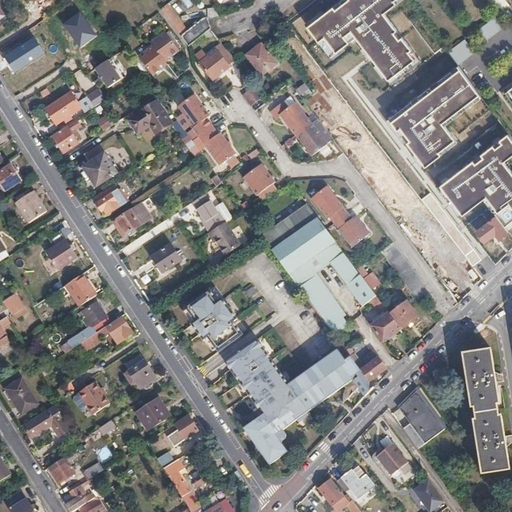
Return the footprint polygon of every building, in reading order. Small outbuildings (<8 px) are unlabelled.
[(191,0),(182,0),(188,8),(194,4),(191,0)] [(312,0),(283,22),(481,279),(490,269),(339,72),(336,68),(315,40),(334,25),(343,18),(329,0),(312,0)] [(329,0),(343,18),(348,24),(380,0),(329,0)] [(440,0),(408,0),(447,52),(468,36),(440,0)] [(167,3),(160,9),(180,35),(187,30),(167,3)] [(511,7),(509,4),(501,10),(511,24),(511,7)] [(80,12),(63,24),(80,47),(97,36),(80,12)] [(498,120),(511,107),(511,61),(505,52),(494,59),(485,48),(479,52),(471,42),(484,32),(496,47),(510,38),(493,16),(468,36),(447,52),(498,120)] [(210,28),(208,26),(206,19),(205,17),(197,22),(187,30),(180,35),(187,45),(210,28)] [(336,68),(339,72),(358,57),(334,25),(315,40),(336,68)] [(179,50),(164,31),(136,52),(152,74),(167,64),(165,61),(179,50)] [(401,32),(400,67),(400,70),(421,70),(421,49),(410,49),(411,32),(401,32)] [(44,52),(34,37),(6,57),(16,72),(44,52)] [(233,60),(220,42),(215,46),(216,48),(198,62),(211,80),(230,67),(228,64),(233,60)] [(260,75),(276,63),(261,43),(245,54),(260,75)] [(107,57),(94,66),(107,85),(120,76),(107,57)] [(237,83),(241,77),(230,69),(226,75),(237,83)] [(496,215),(509,233),(511,230),(511,204),(477,159),(430,98),(410,71),(404,75),(431,109),(448,131),(452,142),(459,163),(496,215)] [(261,96),(251,82),(239,91),(249,105),(261,96)] [(305,83),(297,90),(305,97),(312,90),(305,83)] [(86,96),(94,106),(104,99),(97,89),(86,96)] [(70,93),(46,109),(56,125),(81,108),(70,93)] [(210,114),(195,93),(179,104),(194,125),(192,126),(219,163),(235,152),(220,131),(218,132),(206,116),(210,114)] [(403,131),(423,116),(404,93),(383,110),(401,132),(403,131)] [(310,156),(332,139),(322,125),(315,131),(293,102),(286,107),(280,100),(267,110),(273,118),(278,114),(310,156)] [(169,123),(156,103),(130,120),(137,130),(149,122),(156,132),(169,123)] [(511,107),(498,120),(508,134),(511,138),(511,107)] [(448,131),(431,109),(423,116),(403,131),(426,161),(452,142),(448,131)] [(103,131),(113,127),(109,115),(99,119),(103,131)] [(67,127),(53,136),(64,154),(79,143),(75,137),(79,134),(76,130),(72,132),(67,127)] [(94,148),(79,158),(85,168),(80,172),(92,189),(112,175),(94,148)] [(262,200),(278,189),(274,184),(277,182),(263,163),(245,177),(262,200)] [(21,181),(11,165),(0,172),(0,180),(6,190),(21,181)] [(217,175),(211,179),(217,186),(223,182),(217,175)] [(347,212),(328,185),(311,197),(327,218),(329,216),(339,228),(337,229),(351,248),(369,234),(355,215),(351,218),(346,213),(347,212)] [(109,188),(94,198),(103,212),(105,210),(109,214),(121,206),(109,188)] [(47,211),(34,190),(16,202),(29,223),(47,211)] [(208,193),(194,203),(199,210),(200,209),(205,216),(209,222),(207,224),(212,232),(227,223),(218,208),(208,193)] [(257,228),(264,238),(295,280),(335,334),(350,323),(344,315),(346,313),(318,274),(335,262),(345,276),(343,277),(349,285),(347,287),(362,307),(376,296),(373,292),(366,282),(302,197),(257,228)] [(153,217),(143,203),(114,222),(124,236),(153,217)] [(499,240),(509,233),(496,215),(483,224),(477,215),(480,213),(475,204),(463,212),(483,240),(490,235),(492,236),(495,234),(499,240)] [(220,206),(218,208),(227,223),(230,221),(220,206)] [(449,239),(429,214),(420,221),(427,228),(419,234),(432,252),(449,239)] [(201,218),(210,233),(212,232),(207,224),(209,222),(205,216),(201,218)] [(163,232),(174,222),(170,217),(158,227),(163,232)] [(210,233),(209,234),(214,243),(216,241),(213,235),(229,225),(227,223),(212,232),(210,233)] [(213,235),(216,241),(226,256),(242,246),(229,225),(213,235)] [(131,253),(160,231),(156,226),(127,248),(131,253)] [(77,257),(60,231),(49,238),(54,246),(48,251),(59,269),(77,257)] [(380,251),(417,299),(422,295),(417,287),(422,283),(391,242),(380,251)] [(181,259),(171,244),(153,256),(163,271),(181,259)] [(432,271),(451,296),(461,288),(442,264),(432,271)] [(80,305),(97,294),(83,274),(67,285),(80,305)] [(366,282),(373,292),(381,287),(374,276),(366,282)] [(255,286),(247,291),(253,300),(261,295),(255,286)] [(219,300),(210,287),(186,305),(196,320),(193,323),(204,338),(208,335),(219,350),(243,333),(234,320),(237,317),(223,297),(219,300)] [(23,307),(14,294),(4,301),(12,313),(23,307)] [(380,297),(371,301),(377,314),(373,316),(375,321),(388,314),(380,297)] [(106,326),(111,323),(97,302),(83,311),(86,316),(83,319),(89,328),(62,346),(66,352),(83,341),(106,326)] [(391,317),(403,332),(420,319),(409,304),(404,308),(402,306),(397,309),(399,311),(391,317)] [(385,346),(403,332),(391,317),(390,315),(372,328),(385,346)] [(7,316),(0,320),(0,347),(2,346),(0,343),(0,340),(8,336),(2,326),(10,321),(7,316)] [(107,328),(106,326),(83,341),(87,349),(101,340),(99,338),(109,331),(117,343),(133,333),(122,318),(107,328)] [(257,338),(225,360),(262,413),(243,427),(269,463),(286,450),(279,441),(280,439),(283,437),(283,434),(280,429),(295,418),(297,421),(308,414),(306,411),(342,385),(344,388),(342,393),(341,398),(338,400),(341,403),(357,387),(365,397),(374,387),(370,381),(357,363),(351,356),(345,360),(338,349),(305,372),(305,371),(289,383),(257,338)] [(357,363),(370,381),(387,368),(374,350),(364,357),(357,363)] [(481,474),(510,470),(502,417),(499,417),(497,405),(500,404),(491,350),(463,354),(471,408),(474,409),(476,420),(473,421),(481,474)] [(156,378),(139,353),(124,363),(141,389),(156,378)] [(37,402),(21,376),(4,387),(21,413),(37,402)] [(99,389),(100,388),(95,381),(78,392),(93,414),(109,403),(104,396),(99,389)] [(402,427),(419,450),(445,430),(417,392),(397,408),(408,423),(402,427)] [(170,415),(158,398),(137,413),(148,430),(170,415)] [(70,430),(55,406),(24,426),(31,438),(52,425),(60,436),(70,430)] [(198,430),(189,416),(176,424),(178,428),(167,436),(172,446),(198,430)] [(116,427),(111,420),(98,429),(102,436),(116,427)] [(386,450),(377,458),(391,476),(408,464),(393,445),(387,437),(380,443),(386,450)] [(157,457),(162,465),(174,458),(169,450),(157,457)] [(0,480),(11,474),(0,456),(0,480)] [(64,458),(48,468),(58,484),(74,474),(64,458)] [(201,507),(198,501),(178,470),(184,467),(178,458),(163,467),(185,501),(192,511),(201,507)] [(84,471),(89,479),(102,470),(97,462),(84,471)] [(357,466),(351,471),(359,480),(365,476),(357,466)] [(351,471),(337,482),(345,492),(351,488),(357,497),(372,485),(365,476),(359,480),(351,471)] [(197,486),(206,481),(203,477),(194,482),(197,486)] [(413,490),(428,511),(430,511),(444,502),(428,479),(413,490)] [(320,491),(333,506),(344,497),(332,482),(320,491)] [(74,499),(67,505),(70,511),(72,511),(78,508),(87,502),(82,494),(86,491),(81,484),(70,492),(74,499)] [(7,503),(12,511),(35,511),(28,499),(27,500),(23,493),(7,503)] [(353,502),(347,494),(344,497),(333,506),(337,511),(339,511),(346,507),(353,502)] [(87,502),(78,508),(79,511),(106,511),(102,505),(101,506),(95,497),(87,502)] [(235,511),(228,501),(227,502),(225,498),(204,510),(201,507),(192,511),(235,511)] [(346,507),(349,511),(361,511),(353,502),(346,507)]
